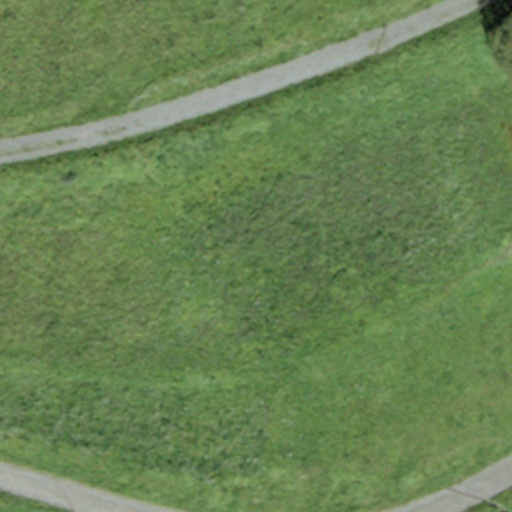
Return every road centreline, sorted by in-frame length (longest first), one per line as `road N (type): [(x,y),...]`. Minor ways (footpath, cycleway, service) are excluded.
road 1 (track): [(0,138),(149,110),(453,0)]
road 2 (track): [(511,448),(351,511)]
road 3 (track): [(157,511),(0,478)]
